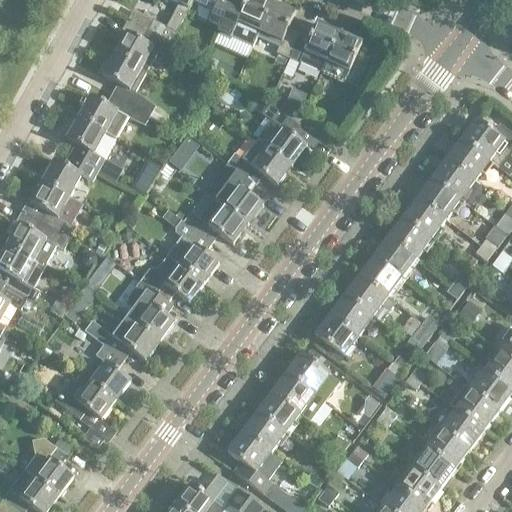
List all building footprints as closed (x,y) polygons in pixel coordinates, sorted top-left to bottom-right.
[(167,0),(167,3),(179,8),(167,30),(155,23),(148,35),(142,32),(141,32),(170,49),(171,47),(194,5),(193,5),(194,0),(167,0)] [(221,0),(194,0),(193,5),(194,5),(215,15),(210,27),(220,31),(221,32),(232,7),(221,2),(221,0)] [(220,31),(219,34),(231,39),(230,41),(252,50),(257,40),(273,5),(260,0),(248,0),(243,12),(232,7),(221,32),(220,31)] [(295,16),(273,5),(257,40),(279,50),(277,57),(288,62),(299,37),(287,32),(295,16)] [(322,76),(339,36),(317,25),(309,42),(299,37),(288,62),(300,67),(322,76)] [(141,32),(136,42),(127,36),(115,57),(147,76),(159,55),(165,59),(168,53),(183,62),(187,56),(171,47),(170,49),(141,32)] [(362,46),(339,36),(322,76),(346,86),(357,91),(369,63),(357,57),(362,46)] [(147,76),(115,57),(103,78),(118,87),(112,98),(158,124),(166,129),(171,122),(163,116),(165,113),(157,109),(157,110),(136,96),(147,76)] [(91,100),(78,122),(117,144),(129,123),(146,130),(151,121),(158,125),(158,124),(112,98),(106,109),(91,100)] [(287,104),(257,144),(291,170),(306,150),(292,139),(299,130),(320,146),(328,135),(287,104)] [(117,144),(78,122),(66,143),(82,152),(77,161),(100,175),(117,144)] [(505,144),(476,122),(461,143),(490,164),(505,144)] [(190,139),(172,163),(183,171),(201,147),(190,139)] [(490,164),(461,143),(447,162),(476,184),(490,164)] [(291,170),(257,144),(243,163),(235,157),(227,167),(257,189),(264,180),(277,189),(291,170)] [(55,163),(43,185),(70,201),(83,179),(94,185),(100,175),(77,161),(71,172),(55,163)] [(476,184),(447,162),(432,181),(461,203),(476,184)] [(212,188),(205,197),(213,203),(247,228),(262,208),(249,199),(257,189),(227,167),(220,178),(212,188)] [(461,203),(432,181),(418,201),(447,223),(461,203)] [(70,201),(43,185),(31,206),(46,215),(41,225),(67,239),(84,209),(70,201)] [(447,223),(418,201),(403,220),(432,242),(447,223)] [(247,228),(213,203),(208,210),(212,213),(204,225),(191,215),(183,226),(212,248),(220,238),(233,248),(247,228)] [(432,242),(403,220),(388,240),(417,262),(432,242)] [(20,227),(7,248),(47,270),(58,251),(65,254),(71,243),(66,240),(67,239),(41,225),(35,235),(20,227)] [(218,268),(205,258),(212,248),(183,226),(182,225),(174,235),(182,240),(168,259),(203,287),(218,268)] [(417,262),(388,240),(374,259),(403,281),(417,262)] [(482,249),(493,257),(498,251),(487,243),(482,249)] [(47,270),(7,248),(0,261),(0,272),(11,278),(5,289),(28,303),(33,306),(40,295),(35,292),(47,270)] [(476,257),(487,265),(493,257),(482,249),(476,257)] [(499,261),(510,270),(511,266),(511,261),(503,255),(499,261)] [(189,306),(203,287),(168,259),(158,272),(150,273),(140,285),(169,307),(176,297),(189,306)] [(403,281),(374,259),(359,279),(388,300),(403,281)] [(499,261),(493,269),(504,278),(510,270),(499,261)] [(388,300),(359,279),(345,298),(374,320),(388,300)] [(457,282),(453,288),(464,296),(468,290),(457,282)] [(174,326),(161,316),(169,307),(140,285),(128,301),(131,315),(127,321),(129,323),(135,327),(160,346),(174,326)] [(464,296),(453,288),(447,295),(458,304),(464,296)] [(0,325),(11,306),(23,312),(28,303),(5,289),(0,297),(0,325)] [(77,326),(97,299),(87,291),(73,309),(72,309),(66,317),(67,317),(77,326)] [(374,320),(345,298),(330,318),(359,339),(374,320)] [(480,309),(469,301),(464,308),(475,316),(480,309)] [(66,317),(72,309),(62,303),(57,312),(66,317)] [(359,339),(330,318),(315,338),(344,359),(359,339)] [(423,327),(434,335),(439,328),(428,320),(423,327)] [(160,346),(135,327),(129,323),(125,329),(121,326),(112,339),(93,324),(85,335),(103,349),(125,365),(132,356),(145,365),(160,346)] [(418,335),(413,341),(424,349),(429,343),(434,335),(423,327),(418,335)] [(0,329),(0,371),(1,373),(5,366),(10,369),(14,362),(8,359),(7,361),(0,357),(0,341),(3,344),(8,334),(0,329)] [(511,331),(502,343),(506,347),(501,354),(511,362),(511,331)] [(440,340),(451,348),(456,342),(445,333),(440,340)] [(440,340),(434,347),(445,355),(451,348),(440,340)] [(125,365),(103,349),(96,359),(105,367),(91,386),(116,404),(131,385),(117,375),(125,365)] [(511,362),(501,354),(486,374),(511,393),(511,362)] [(301,356),(286,376),(315,398),(330,377),(301,356)] [(394,366),(405,374),(410,368),(399,359),(394,366)] [(436,369),(425,360),(419,368),(431,377),(436,369)] [(389,373),(399,382),(405,374),(394,366),(389,373)] [(500,415),(511,398),(511,393),(486,374),(480,369),(466,389),(500,415)] [(411,379),(422,387),(427,380),(416,372),(411,379)] [(315,398),(286,376),(271,396),(300,417),(315,398)] [(116,404),(91,386),(82,379),(59,409),(79,423),(87,413),(101,424),(116,404)] [(411,379),(405,386),(416,394),(422,387),(411,379)] [(485,434),(500,415),(466,389),(457,400),(458,403),(453,410),(485,434)] [(300,417),(271,396),(257,415),(285,437),(300,417)] [(359,412),(370,421),(376,413),(365,405),(359,412)] [(485,434),(453,410),(452,411),(456,414),(442,432),(471,454),(485,434)] [(382,418),(393,426),(398,419),(387,411),(382,418)] [(285,437),(257,415),(242,435),(271,456),(285,437)] [(382,418),(376,425),(387,433),(393,426),(382,418)] [(471,454),(442,432),(428,452),(456,473),(471,454)] [(242,435),(227,455),(241,465),(234,475),(264,498),(272,487),(256,475),(271,456),(242,435)] [(336,444),(347,452),(352,445),(341,437),(336,444)] [(74,480),(61,471),(69,460),(46,442),(33,444),(36,459),(25,474),(29,477),(59,500),(74,480)] [(75,451),(66,444),(61,450),(71,457),(75,451)] [(330,451),(341,460),(347,452),(336,444),(330,451)] [(352,457),(363,465),(369,458),(358,450),(352,457)] [(456,473),(428,452),(413,472),(441,493),(456,473)] [(273,480),(283,460),(272,455),(263,475),(273,480)] [(352,457),(347,464),(358,472),(363,465),(352,457)] [(427,511),(441,493),(413,472),(398,491),(426,511),(427,511)] [(50,511),(59,500),(29,477),(25,474),(2,505),(12,511),(29,511),(31,510),(33,511),(50,511)] [(307,483),(318,491),(323,484),(312,476),(307,483)] [(191,488),(176,508),(181,511),(222,511),(214,506),(191,488)] [(323,496),(334,504),(340,497),(328,489),(323,496)] [(426,511),(398,491),(384,511),(385,511),(426,511)] [(230,511),(262,511),(238,493),(226,509),(230,511)] [(323,496),(318,503),(329,511),(334,504),(323,496)] [(292,502),(284,511),(304,511),(305,511),(292,502)]
